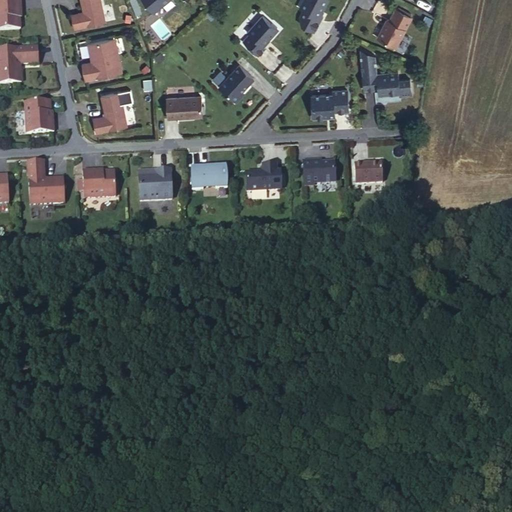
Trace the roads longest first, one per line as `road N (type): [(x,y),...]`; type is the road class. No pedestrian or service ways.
road 1 (residential): [(250,138),(76,149)]
road 2 (residential): [(354,0),(331,42),(250,138)]
road 3 (residential): [(76,149),(44,0)]
road 4 (residential): [(250,138),(400,133)]
